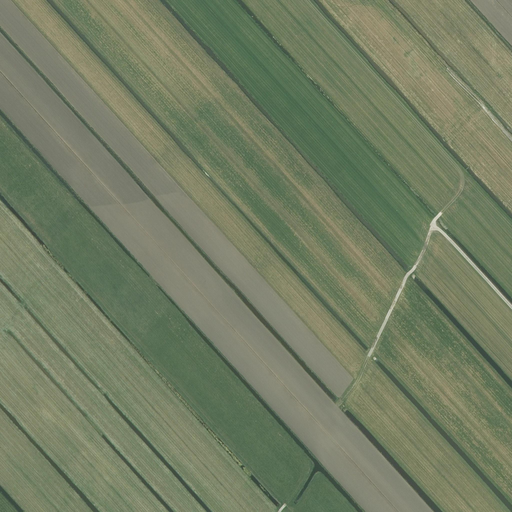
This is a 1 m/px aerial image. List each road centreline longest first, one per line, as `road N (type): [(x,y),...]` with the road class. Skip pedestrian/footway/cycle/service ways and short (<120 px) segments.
road 1 (track): [(434,227),(368,356)]
road 2 (track): [(511,307),(434,227),(441,212)]
